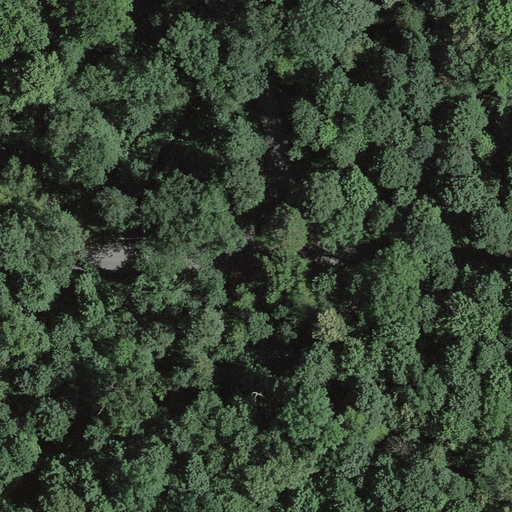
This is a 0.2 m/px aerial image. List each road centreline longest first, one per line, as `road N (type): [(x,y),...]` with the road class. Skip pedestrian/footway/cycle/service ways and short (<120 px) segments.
road 1 (track): [(352,258),(274,170),(246,0)]
road 2 (track): [(359,511),(378,448),(381,357),(352,258)]
